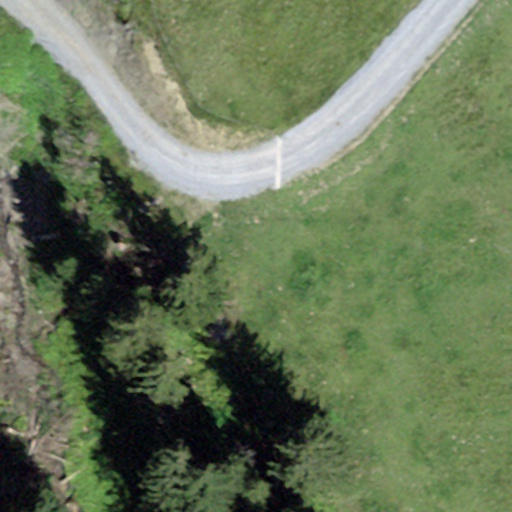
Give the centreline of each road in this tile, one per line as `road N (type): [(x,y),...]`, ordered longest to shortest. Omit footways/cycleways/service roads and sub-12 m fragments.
road 1 (track): [(348,115),(246,174),(184,172),(141,142),(93,70),(30,0)]
road 2 (track): [(348,115),(451,0)]
